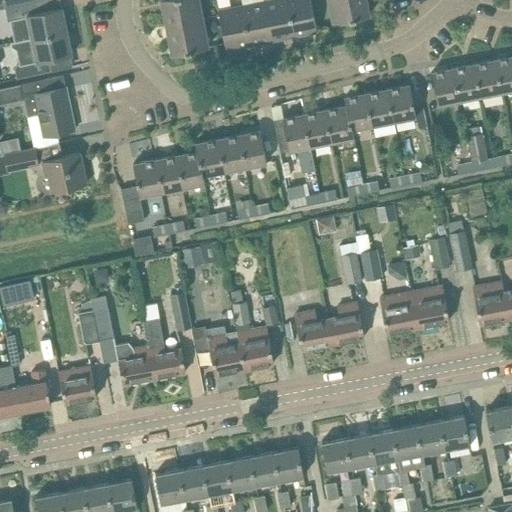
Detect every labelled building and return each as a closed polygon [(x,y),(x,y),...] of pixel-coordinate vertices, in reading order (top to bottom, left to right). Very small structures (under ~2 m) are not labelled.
[(161,0),(163,12),(200,5),(198,0),(161,0)] [(287,0),(267,0),(264,1),(271,40),(294,36),(287,0)] [(310,0),(287,0),(294,36),(317,31),(310,0)] [(328,0),(330,8),(366,1),(365,0),(328,0)] [(66,30),(63,13),(56,9),(38,12),(35,1),(5,7),(8,21),(10,21),(14,41),(66,30)] [(264,1),(241,5),(249,45),(271,40),(264,1)] [(366,1),(330,8),(333,22),(369,15),(366,1)] [(163,12),(166,26),(202,19),(200,5),(163,12)] [(249,45),(241,5),(218,10),(226,50),(249,45)] [(166,26),(169,40),(205,33),(202,19),(166,26)] [(66,56),(70,49),(66,30),(14,41),(14,42),(11,43),(12,46),(17,49),(20,63),(15,68),(17,78),(51,71),(49,59),(66,56)] [(205,33),(169,40),(172,54),(208,47),(205,33)] [(511,56),(496,59),(502,91),(511,88),(511,56)] [(496,59),(474,63),(481,95),(502,91),(496,59)] [(474,63),(453,68),(459,99),(481,95),(474,63)] [(459,99),(453,68),(431,72),(438,104),(459,99)] [(75,129),(66,86),(46,90),(44,79),(21,84),(0,88),(0,104),(24,99),(27,115),(38,113),(43,136),(75,129)] [(409,84),(388,89),(394,120),(416,116),(409,84)] [(388,89),(366,93),(372,124),(394,120),(388,89)] [(372,124),(366,93),(344,97),(346,105),(352,137),(355,136),(354,128),(372,124)] [(346,105),(322,110),(328,142),(352,137),(346,105)] [(322,110),(298,115),(309,171),(315,170),(310,145),(328,142),(322,110)] [(309,171),(298,115),(274,119),(280,151),(289,149),(297,148),(301,172),(309,171)] [(488,159),(483,133),(481,133),(480,125),(466,128),(468,136),(467,136),(472,161),(473,171),(495,166),(493,157),(488,159)] [(260,130),(238,135),(245,166),(266,161),(260,130)] [(238,135),(217,139),(223,170),(245,166),(238,135)] [(195,143),(196,151),(203,183),(205,183),(203,174),(223,170),(217,139),(195,143)] [(0,174),(8,173),(8,170),(39,163),(35,146),(10,152),(0,154),(0,174)] [(196,151),(175,155),(182,187),(203,183),(196,151)] [(87,184),(80,152),(41,161),(44,177),(48,176),(51,191),(87,184)] [(511,152),(493,157),(495,166),(511,163),(511,152)] [(175,155),(154,159),(160,191),(182,187),(175,155)] [(160,191),(154,159),(133,163),(137,185),(121,188),(128,224),(144,220),(139,195),(160,191)] [(473,171),(472,161),(457,164),(458,174),(473,171)] [(420,172),(404,175),(406,185),(422,182),(420,172)] [(391,189),(406,185),(404,175),(389,178),(391,189)] [(363,183),(365,193),(380,190),(378,180),(363,183)] [(315,204),(313,194),(306,195),(304,183),(287,187),(291,209),(315,204)] [(365,193),(363,183),(347,186),(349,196),(365,193)] [(336,189),(313,194),(315,204),(338,199),(336,189)] [(10,203),(0,199),(0,212),(7,214),(10,203)] [(236,202),(237,209),(252,205),(251,199),(236,202)] [(252,205),(255,215),(272,212),(270,202),(252,205)] [(376,207),(379,223),(396,220),(393,204),(376,207)] [(222,205),(209,208),(210,215),(223,212),(222,205)] [(239,219),(255,215),(252,205),(237,209),(239,219)] [(210,215),(212,225),(228,221),(226,211),(223,212),(210,215)] [(362,281),(357,253),(360,253),(356,235),(352,212),(343,214),(349,243),(339,245),(347,284),(362,281)] [(196,228),(212,225),(210,215),(194,218),(196,228)] [(337,231),(334,215),(316,219),(319,234),(337,231)] [(167,224),(169,233),(186,230),(184,220),(167,224)] [(450,233),(458,271),(471,268),(463,230),(464,230),(462,220),(448,223),(450,233)] [(434,239),(431,239),(436,267),(448,265),(443,237),(447,236),(445,222),(432,225),(434,239)] [(154,236),(169,233),(167,224),(152,226),(154,236)] [(362,252),(367,280),(381,277),(376,249),(370,250),(367,233),(356,235),(360,253),(362,252)] [(217,241),(183,246),(185,263),(219,259),(217,241)] [(292,244),(272,248),(281,297),(301,293),(292,244)] [(509,318),(504,293),(502,283),(473,288),(479,323),(509,318)] [(3,289),(8,305),(27,300),(23,284),(3,289)] [(413,303),(417,326),(449,320),(442,286),(411,293),(413,303)] [(230,291),(236,325),(250,322),(247,301),(243,301),(241,290),(230,291)] [(184,291),(171,293),(178,329),(191,327),(184,291)] [(417,326),(413,303),(402,305),(400,294),(379,298),(382,313),(386,333),(417,326)] [(91,298),(91,301),(99,339),(114,337),(106,295),(91,298)] [(83,311),(78,312),(85,342),(99,339),(91,301),(81,303),(83,311)] [(340,316),(328,318),(333,343),(364,337),(357,302),(338,306),(340,316)] [(280,320),(276,304),(264,306),(267,323),(280,320)] [(333,343),(328,318),(317,320),(315,310),(295,314),(301,349),(333,343)] [(143,321),(148,346),(148,345),(154,378),(186,372),(181,348),(166,351),(160,317),(143,321)] [(236,330),(239,343),(244,368),(274,363),(267,327),(252,330),(251,327),(236,330)] [(15,334),(6,335),(12,366),(21,364),(15,334)] [(239,343),(229,345),(227,335),(208,339),(215,374),(244,368),(239,343)] [(148,345),(148,346),(133,348),(128,341),(115,344),(123,383),(154,378),(148,345)] [(59,372),(61,383),(64,403),(97,397),(91,366),(59,372)] [(34,383),(16,386),(20,411),(51,405),(47,386),(43,368),(31,370),(34,383)] [(0,415),(20,411),(16,386),(0,389),(0,415)] [(491,440),(511,435),(511,415),(510,406),(485,411),(491,440)] [(463,416),(440,420),(445,450),(470,445),(464,414),(463,414),(463,416)] [(440,420),(416,424),(422,454),(423,454),(445,450),(440,420)] [(422,481),(427,481),(425,465),(423,454),(422,454),(416,424),(393,429),(403,484),(406,498),(407,498),(409,511),(422,511),(420,497),(416,498),(413,482),(409,483),(407,470),(420,468),(422,481)] [(403,484),(393,429),(369,433),(375,463),(376,474),(379,490),(386,489),(384,473),(397,471),(399,485),(403,484)] [(352,467),(375,463),(369,433),(346,438),(352,467)] [(327,472),(352,467),(346,438),(323,442),(322,441),(321,441),(327,472)] [(297,447),(273,451),(279,481),(304,476),(298,446),(297,446),(297,447)] [(493,448),(496,465),(506,463),(502,447),(493,448)] [(273,451),(250,456),(256,485),(279,481),(273,451)] [(250,456),(227,460),(232,490),(256,485),(250,456)] [(442,461),(445,478),(457,475),(454,459),(442,461)] [(227,460),(203,465),(209,494),(232,490),(227,460)] [(425,465),(427,481),(433,480),(431,464),(425,465)] [(203,465),(180,469),(185,499),(209,494),(203,465)] [(185,499),(180,469),(156,474),(156,473),(155,473),(161,503),(185,499)] [(112,511),(115,511),(137,508),(131,477),(130,478),(131,479),(107,483),(112,511)] [(360,477),(352,478),(355,494),(363,493),(360,477)] [(325,484),(328,500),(338,498),(335,482),(325,484)] [(112,511),(107,483),(84,488),(88,511),(112,511)] [(64,511),(88,511),(84,488),(61,492),(64,511)] [(276,493),(279,508),(284,507),(291,506),(288,490),(276,493)] [(39,511),(64,511),(61,492),(37,497),(37,496),(36,496),(39,511)] [(311,494),(299,496),(301,511),(311,511),(314,509),(311,494)] [(253,497),(255,511),(258,511),(267,510),(265,495),(253,497)] [(0,502),(0,511),(12,511),(10,500),(0,502)] [(243,511),(241,500),(230,502),(232,511),(243,511)] [(511,511),(511,501),(487,507),(488,511),(511,511)]
